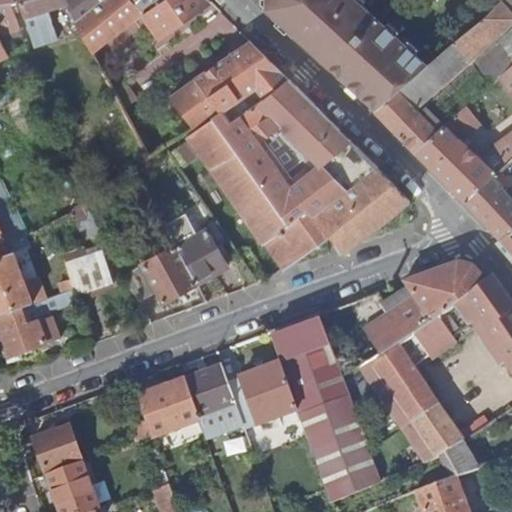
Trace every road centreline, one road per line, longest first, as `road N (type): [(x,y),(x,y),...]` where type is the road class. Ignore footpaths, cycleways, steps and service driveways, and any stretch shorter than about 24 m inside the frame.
road 1 (residential): [(0,410),(469,231)]
road 2 (residential): [(469,231),(236,0)]
